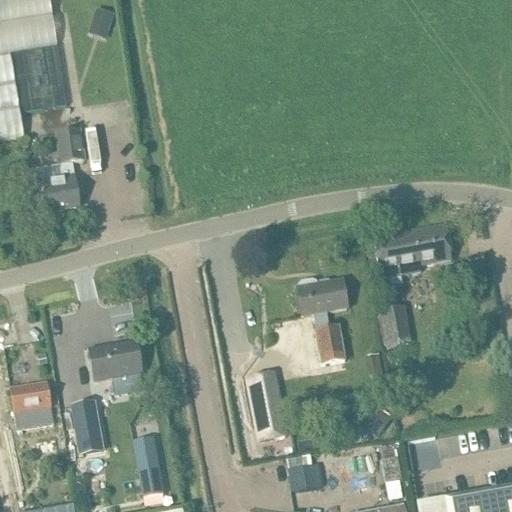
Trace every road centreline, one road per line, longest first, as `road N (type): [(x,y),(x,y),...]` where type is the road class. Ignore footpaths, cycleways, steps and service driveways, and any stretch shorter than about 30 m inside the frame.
road 1 (unclassified): [(0,282),(326,202),(403,191),(511,202)]
road 2 (unknown): [(170,237),(211,428),(254,511)]
